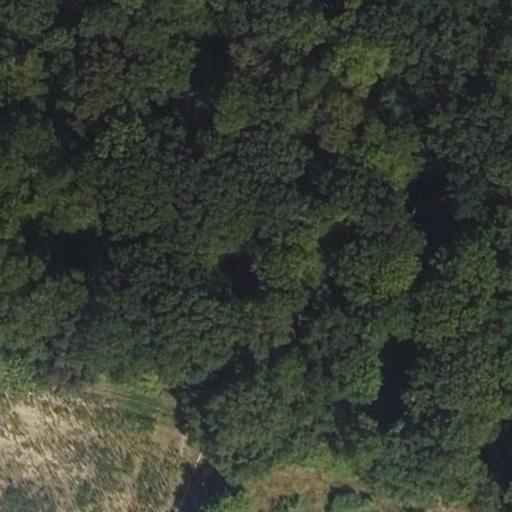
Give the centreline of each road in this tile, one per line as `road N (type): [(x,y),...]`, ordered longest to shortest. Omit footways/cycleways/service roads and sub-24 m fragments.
road 1 (track): [(217,429),(511,349)]
road 2 (track): [(217,429),(0,365)]
